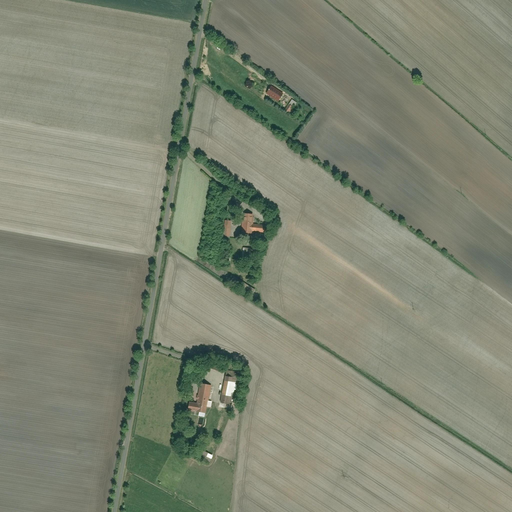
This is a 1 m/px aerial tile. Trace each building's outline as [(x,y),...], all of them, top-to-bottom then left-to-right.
[(270,88),(266,95),(278,102),(282,96),(270,88)] [(252,235),(252,232),(264,233),(264,225),(253,224),(253,215),(242,214),(241,234),(252,235)] [(224,222),(223,237),(230,237),(231,222),(224,222)] [(243,248),(241,257),(254,259),(255,250),(243,248)] [(234,278),(230,284),(251,298),(255,292),(234,278)] [(212,364),(210,370),(222,374),(224,368),(212,364)] [(224,377),(220,403),(232,405),(236,379),(224,377)] [(188,403),(187,411),(207,415),(208,409),(211,409),(212,402),(209,402),(211,387),(199,385),(196,404),(188,403)]
